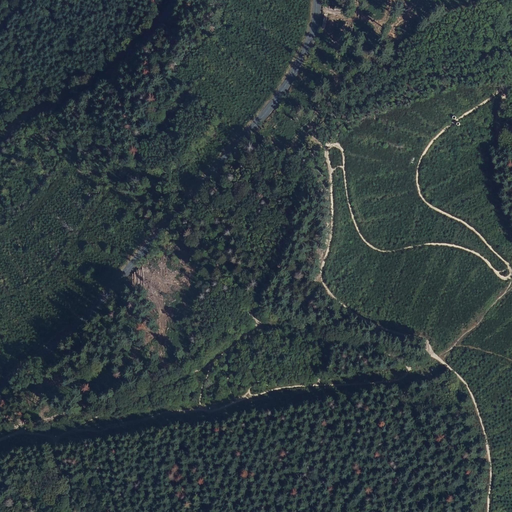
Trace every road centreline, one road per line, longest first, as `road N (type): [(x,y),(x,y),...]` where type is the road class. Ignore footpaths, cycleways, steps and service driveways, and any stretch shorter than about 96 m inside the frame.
road 1 (track): [(327,145),(343,151),(356,227),(371,246),(451,245),(480,255),(506,278),(509,266),(495,251),(426,202),(417,173),(432,140),(510,82)]
road 2 (secondary): [(317,0),(300,57),(272,104),(86,318),(0,387)]
road 3 (track): [(13,432),(102,431),(282,388),(400,378),(423,352)]
road 4 (track): [(61,434),(210,363),(257,327),(385,352),(412,365)]
road 5 (track): [(0,440),(168,366),(268,301)]
road 6 (track): [(434,355),(427,342),(365,320),(326,289),(327,145)]
road 7 (secondary): [(174,0),(137,54),(104,81),(29,119),(0,147)]
road 8 (track): [(268,301),(434,355)]
road 9 (track): [(434,355),(467,386),(480,417),(491,463),(487,511)]
